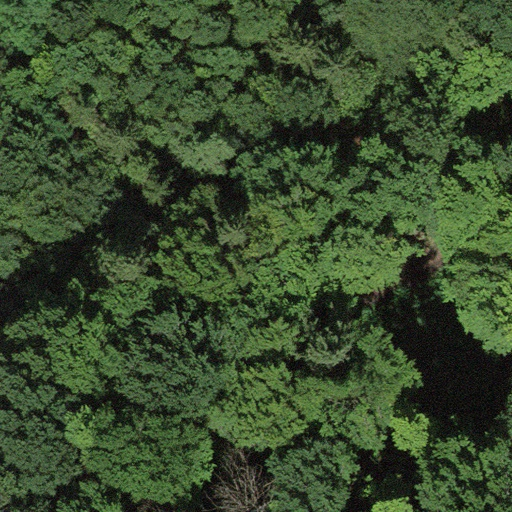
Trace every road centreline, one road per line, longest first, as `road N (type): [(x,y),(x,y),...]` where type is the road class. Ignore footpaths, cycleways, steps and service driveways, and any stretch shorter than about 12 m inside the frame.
road 1 (track): [(140,511),(290,367),(511,230)]
road 2 (track): [(0,44),(290,367)]
